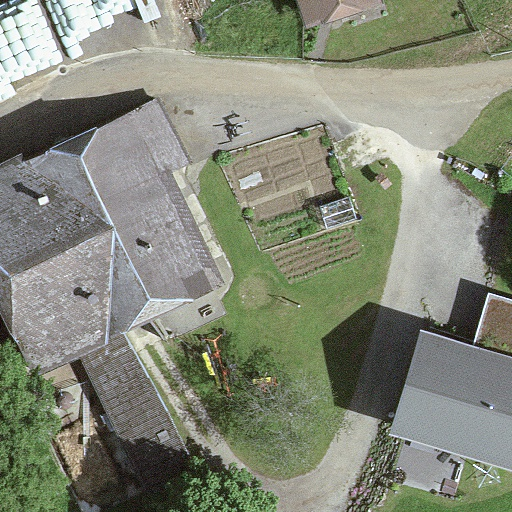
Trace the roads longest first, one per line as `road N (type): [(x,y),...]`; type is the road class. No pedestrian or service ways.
road 1 (unclassified): [(0,132),(144,80),(378,88),(511,70)]
road 2 (track): [(444,84),(416,230),(326,487),(303,511)]
